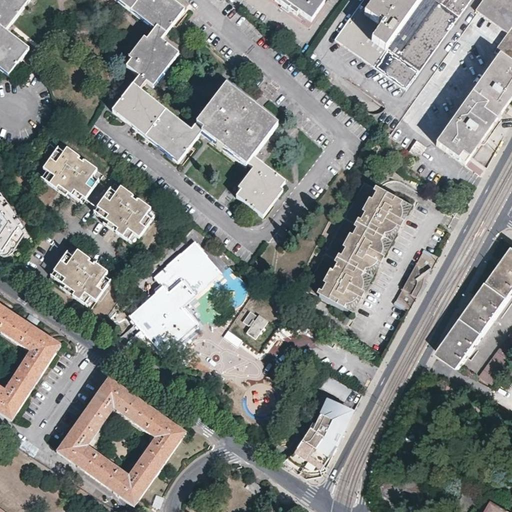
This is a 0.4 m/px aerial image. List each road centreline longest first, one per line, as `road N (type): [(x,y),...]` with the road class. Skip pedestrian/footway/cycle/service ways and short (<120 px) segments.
road 1 (residential): [(511,142),(319,500)]
road 2 (residential): [(0,279),(239,446)]
road 3 (residential): [(424,357),(378,447),(361,511)]
road 4 (residential): [(505,211),(424,357)]
road 5 (unknown): [(26,297),(69,225),(110,251)]
